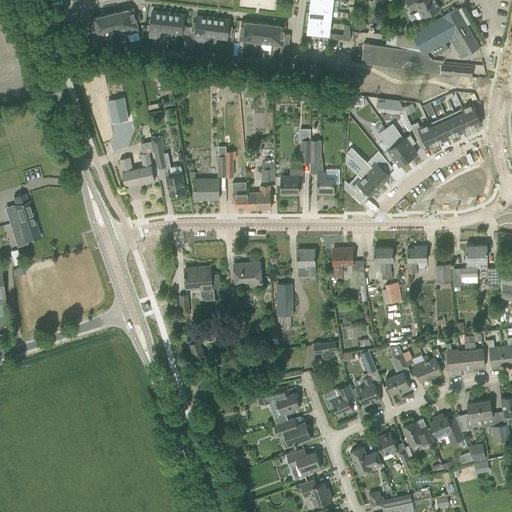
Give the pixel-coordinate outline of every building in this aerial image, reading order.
[(310,9),(313,9),(331,11),(332,0),(313,0),(313,4),(311,4),(310,9)] [(405,0),(411,10),(416,8),(422,19),(440,8),(435,0),(405,0)] [(122,11),(126,30),(127,35),(138,32),(133,8),(122,11)] [(419,51),(413,50),(425,56),(426,53),(431,50),(434,56),(448,49),(445,43),(450,40),(461,58),(479,47),(457,8),(411,34),(412,35),(397,35),(396,45),(417,47),(419,51)] [(313,9),(311,20),(311,21),(330,23),(331,15),(331,11),(313,9)] [(149,30),(160,32),(163,12),(152,10),(149,30)] [(122,11),(111,13),(116,33),(126,30),(122,11)] [(160,32),(171,33),(173,13),(163,12),(160,32)] [(111,13),(101,16),(105,35),(116,33),(111,13)] [(173,13),(171,33),(171,37),(177,37),(177,33),(182,34),(184,14),(173,13)] [(194,35),(205,37),(208,17),(196,15),(195,24),(192,24),(191,31),(194,32),(194,35)] [(105,35),(101,16),(90,18),(95,38),(105,35)] [(205,37),(204,42),(216,43),(216,38),(218,18),(208,17),(205,37)] [(229,19),(218,18),(216,38),(227,39),(227,36),(231,36),(232,29),(228,28),(229,19)] [(311,21),(311,20),(309,20),(308,27),(309,27),(311,27),(310,32),(312,32),(327,34),(326,38),(337,39),(337,34),(329,33),(330,23),(311,21)] [(239,41),(250,42),(252,22),(241,21),(239,41)] [(250,42),(261,43),(263,23),(252,22),(250,42)] [(261,43),(272,45),(274,25),(263,23),(261,43)] [(274,25),(272,45),(282,46),(285,26),(274,25)] [(361,63),(421,71),(440,73),(472,77),(473,67),(441,64),(442,60),(430,59),(425,56),(413,50),(363,43),(361,63)] [(187,44),(186,52),(186,56),(193,56),(194,45),(187,44)] [(222,55),(222,63),(230,64),(231,59),(231,56),(222,55)] [(278,69),(286,70),(287,56),(279,55),(278,69)] [(123,97),(107,100),(112,122),(128,119),(123,97)] [(472,103),(462,108),(471,128),(481,123),(472,103)] [(462,108),(454,112),(463,132),(471,128),(462,108)] [(454,112),(445,116),(454,136),(463,132),(454,112)] [(445,116),(437,119),(446,139),(454,136),(445,116)] [(437,119),(428,123),(438,143),(446,139),(437,119)] [(392,123),(385,128),(408,159),(417,153),(411,145),(415,142),(410,134),(404,139),(392,123)] [(428,123),(418,128),(427,148),(438,143),(428,123)] [(385,128),(378,133),(390,149),(384,153),(390,160),(393,158),(399,165),(408,159),(385,128)] [(151,141),(154,151),(157,168),(166,166),(160,136),(151,137),(151,141)] [(301,140),(301,162),(310,162),(310,140),(301,140)] [(310,140),(310,162),(318,162),(318,140),(310,140)] [(236,159),(235,155),(235,151),(225,151),(226,156),(226,176),(234,176),(234,159),(236,159)] [(119,159),(125,187),(146,182),(146,180),(154,178),(152,168),(149,152),(140,154),(142,162),(145,162),(146,166),(133,169),(130,157),(119,159)] [(346,152),(345,162),(362,178),(358,183),(370,195),(380,185),(352,158),(352,157),(346,152)] [(352,157),(352,158),(380,185),(390,175),(377,163),(372,167),(357,152),(352,157)] [(261,162),(262,181),(274,181),(273,162),(261,162)] [(167,184),(168,191),(169,191),(170,196),(186,193),(182,173),(181,174),(179,165),(170,167),(170,169),(165,171),(167,184)] [(471,197),(473,169),(456,168),(454,196),(471,197)] [(281,194),(298,194),(298,184),(302,184),(302,169),(290,169),(290,175),(281,175),(281,194)] [(326,171),(317,170),(317,194),(334,194),(334,183),(339,183),(339,169),(326,169),(326,171)] [(194,179),(194,196),(208,196),(208,199),(218,198),(218,179),(194,179)] [(357,191),(345,179),(344,180),(344,187),(352,195),(357,191)] [(249,209),(249,193),(246,193),(246,182),(232,182),(232,193),(233,202),(236,202),(236,210),(249,209)] [(260,192),(249,193),(249,209),(271,208),(270,192),(269,185),(260,186),(260,192)] [(40,237),(28,200),(27,201),(25,193),(13,197),(16,204),(8,207),(14,225),(11,226),(17,246),(27,243),(26,241),(40,237)] [(477,268),(477,244),(466,245),(466,260),(466,268),(451,269),(453,286),(464,286),(464,283),(476,282),(476,268),(477,268)] [(478,244),(477,244),(477,268),(486,268),(487,268),(486,259),(487,259),(486,244),(485,244),(485,245),(478,245),(478,244)] [(408,261),(407,261),(408,273),(415,273),(415,261),(426,261),(426,246),(417,246),(417,248),(407,248),(408,261)] [(374,247),(374,257),(374,262),(380,261),(380,272),(382,272),(382,279),(392,278),(392,272),(390,272),(390,261),(393,261),(392,247),(374,247)] [(342,263),(351,263),(352,263),(352,261),(352,249),(341,250),(341,248),(333,248),(333,263),(334,263),(334,274),(342,274),(342,263)] [(297,249),(297,259),(297,264),(298,264),(298,275),(307,275),(315,275),(315,264),(314,251),(306,251),(306,249),(297,249)] [(234,264),(235,274),(236,281),(250,280),(250,287),(262,286),(259,262),(250,262),(250,263),(245,263),(234,264)] [(435,265),(436,283),(450,282),(450,264),(435,265)] [(184,275),(184,278),(185,278),(186,287),(199,286),(201,296),(205,300),(213,300),(212,290),(211,279),(210,269),(201,270),(201,271),(197,271),(197,267),(184,268),(185,275),(184,275)] [(498,268),(487,268),(486,268),(487,283),(499,283),(498,268)] [(364,269),(354,270),(356,286),(360,286),(365,285),(364,269)] [(511,291),(511,275),(499,273),(502,283),(502,290),(511,291)] [(293,316),(292,283),(277,283),(278,316),(278,329),(291,328),(291,316),(293,316)] [(384,285),(387,303),(401,301),(398,283),(384,285)] [(241,304),(238,304),(236,287),(227,288),(230,320),(242,319),(241,304)] [(179,295),(181,311),(181,313),(189,312),(187,295),(179,295)] [(508,345),(501,346),(503,364),(511,363),(511,336),(507,338),(508,345)] [(503,364),(501,346),(494,347),(493,339),(488,340),(489,347),(491,366),(503,364)] [(330,352),(336,351),(335,341),(313,344),(314,354),(321,353),(324,360),(332,357),(330,352)] [(198,343),(198,342),(190,345),(196,362),(205,358),(202,350),(201,350),(199,342),(198,343)] [(458,351),(460,368),(460,369),(473,368),(470,342),(465,343),(466,350),(459,351),(458,351)] [(474,342),(470,342),(473,368),(485,366),(484,356),(483,348),(475,349),(474,342)] [(448,369),(460,368),(458,351),(459,351),(459,349),(451,350),(450,343),(445,343),(448,369)] [(407,365),(405,361),(399,345),(390,346),(393,356),(399,370),(408,366),(407,365)] [(422,357),(424,361),(431,378),(433,377),(433,376),(442,373),(438,363),(443,361),(437,348),(432,350),(435,357),(429,359),(427,355),(422,357)] [(360,353),(368,373),(376,369),(368,349),(360,353)] [(424,361),(413,366),(420,382),(429,378),(431,378),(424,361)] [(385,379),(391,394),(410,386),(403,371),(385,379)] [(373,382),(370,375),(354,382),(364,406),(380,399),(373,382)] [(328,399),(331,406),(333,405),(338,416),(353,410),(349,402),(356,399),(349,383),(334,390),(337,396),(328,399)] [(297,402),(294,392),(290,394),(287,386),(273,389),(257,392),(259,403),(268,401),(275,417),(281,415),(282,415),(291,412),(291,410),(299,407),(301,406),(299,401),(297,402)] [(511,395),(500,397),(503,416),(511,414),(511,395)] [(478,401),(482,423),(483,427),(491,426),(494,442),(502,441),(499,424),(494,425),(490,399),(478,401)] [(470,425),(482,423),(478,401),(467,403),(470,425)] [(232,403),(224,404),(226,412),(233,410),(232,403)] [(429,422),(433,431),(434,435),(443,432),(444,436),(447,435),(451,443),(464,438),(455,416),(448,419),(447,416),(444,417),(443,413),(432,417),(433,420),(429,422)] [(284,433),(288,446),(294,444),(295,446),(296,445),(296,444),(310,439),(304,422),(296,425),(293,418),(274,425),(277,435),(284,433)] [(431,437),(427,428),(426,426),(419,429),(415,421),(402,426),(406,436),(411,446),(417,443),(419,449),(425,447),(433,443),(431,437)] [(507,423),(499,424),(502,441),(509,440),(507,423)] [(375,438),(383,455),(391,452),(392,454),(398,451),(390,431),(375,438)] [(235,443),(234,439),(225,442),(230,457),(237,454),(233,444),(235,443)] [(470,445),(473,460),(485,458),(482,443),(470,445)] [(381,464),(376,451),(366,455),(363,446),(350,451),(353,460),(352,461),(354,465),(356,465),(359,474),(372,468),(371,467),(381,464)] [(286,454),(288,461),(291,468),(298,465),(302,476),(313,472),(313,470),(321,467),(315,452),(304,455),(301,449),(286,454)] [(399,453),(405,468),(412,465),(406,450),(399,453)] [(468,462),(473,460),(469,452),(464,454),(468,462)] [(474,464),(476,473),(489,470),(487,462),(474,464)] [(448,472),(442,473),(447,490),(453,488),(448,472)] [(310,495),(314,506),(332,500),(328,487),(326,488),(324,482),(316,485),(314,478),(300,483),(304,497),(310,495)] [(369,499),(371,509),(385,506),(383,497),(380,497),(379,491),(369,493),(370,499),(369,499)] [(433,497),(432,491),(422,492),(423,499),(433,497)] [(436,507),(448,503),(446,495),(434,499),(436,507)] [(382,508),(383,511),(413,511),(411,501),(382,508)]
